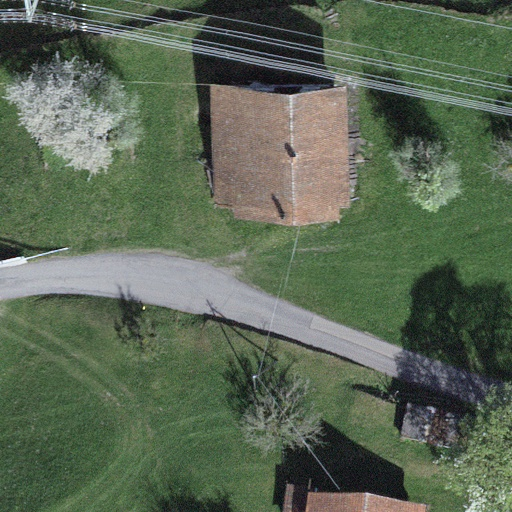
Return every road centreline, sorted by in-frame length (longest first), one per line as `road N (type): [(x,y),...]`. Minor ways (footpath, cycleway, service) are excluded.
road 1 (unclassified): [(0,286),(109,275),(173,280),(511,401)]
road 2 (motorway): [(0,59),(511,131)]
